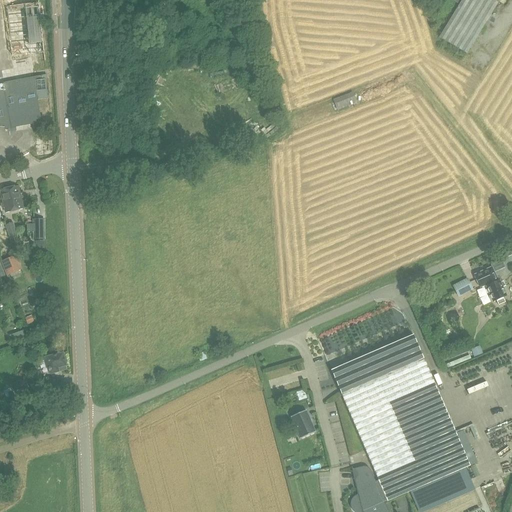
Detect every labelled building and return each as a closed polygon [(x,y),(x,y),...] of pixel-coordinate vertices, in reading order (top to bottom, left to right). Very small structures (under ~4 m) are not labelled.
[(461,0),(439,37),(466,54),(498,2),(493,0),(461,0)] [(30,42),(22,43),(25,73),(33,72),(30,42)] [(0,126),(5,127),(6,129),(32,125),(33,131),(42,130),(41,121),(37,100),(49,98),(46,74),(2,83),(2,84),(0,84),(0,126)] [(332,100),(336,110),(356,103),(352,92),(332,100)] [(0,190),(5,212),(23,209),(18,186),(0,190)] [(44,219),(33,219),(33,224),(26,224),(27,232),(32,232),(33,240),(45,239),(44,219)] [(5,225),(10,241),(18,238),(13,222),(5,225)] [(0,262),(6,276),(18,271),(12,257),(0,262)] [(505,296),(498,281),(498,282),(491,267),(474,275),(479,288),(486,285),(493,301),(496,300),(498,305),(505,302),(502,297),(505,296)] [(467,280),(453,287),(458,296),(472,289),(467,280)] [(29,316),(23,318),(26,324),(32,322),(29,316)] [(26,338),(23,331),(9,336),(12,343),(26,338)] [(330,371),(341,395),(423,359),(413,335),(330,371)] [(479,346),(471,350),(474,356),(482,353),(479,346)] [(66,365),(62,353),(44,358),(46,368),(48,367),(49,374),(58,371),(57,368),(66,365)] [(341,395),(378,480),(387,501),(409,492),(469,466),(423,359),(341,395)] [(9,385),(11,388),(14,394),(15,396),(29,389),(24,378),(9,385)] [(14,394),(11,388),(3,392),(6,398),(10,396),(10,395),(14,394)] [(290,417),(300,439),(315,432),(306,410),(290,417)] [(387,501),(378,480),(375,481),(370,470),(369,469),(368,468),(367,467),(366,467),(365,466),(363,466),(352,469),(357,494),(355,495),(354,496),(353,496),(352,497),(351,499),(350,501),(350,503),(350,505),(350,507),(352,510),(353,511),(388,511),(384,502),(387,501)] [(418,500),(432,492),(430,487),(415,495),(418,500)]
